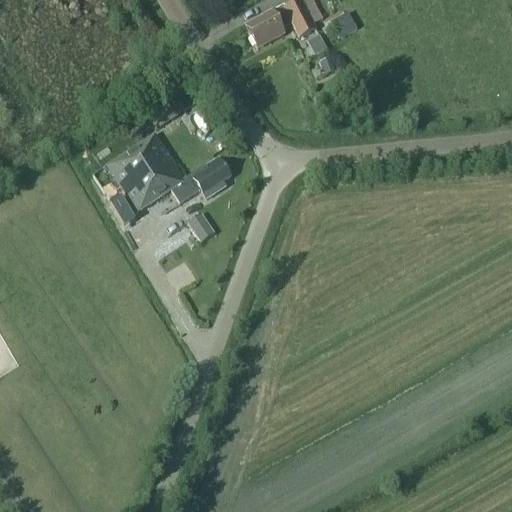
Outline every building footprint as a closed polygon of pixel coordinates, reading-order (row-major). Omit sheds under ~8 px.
[(317,34),(313,27),(322,22),(310,0),(308,0),(302,4),(301,1),(283,10),(282,8),(246,27),(259,53),(285,40),(283,35),(294,29),(301,43),(317,34)] [(331,24),(339,40),(357,30),(348,14),(331,24)] [(332,59),(322,63),(328,78),(338,74),(332,59)] [(108,165),(138,212),(171,192),(178,203),(201,189),(208,200),(228,187),(225,183),(234,177),(222,158),(186,181),(157,135),(108,165)] [(185,225),(199,246),(213,236),(200,216),(185,225)]
